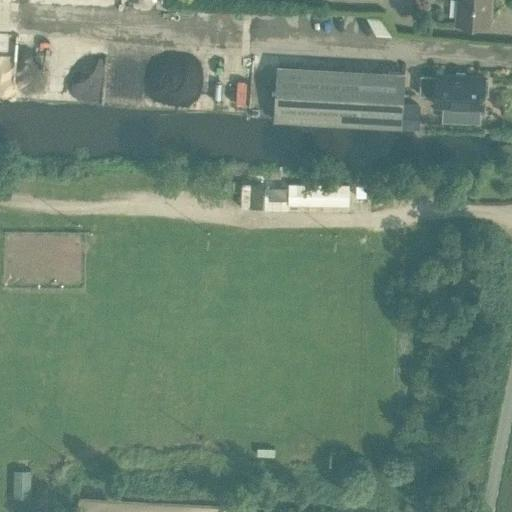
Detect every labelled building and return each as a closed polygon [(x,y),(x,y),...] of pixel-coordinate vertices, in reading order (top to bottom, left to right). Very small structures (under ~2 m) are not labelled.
[(458,0),(457,23),(488,25),(489,0),(458,0)] [(380,16),(365,15),(375,32),(391,34),(380,16)] [(251,64),(159,58),(155,113),(248,118),(251,64)] [(278,64),(275,117),(419,125),(420,103),(403,103),(405,71),(278,64)] [(435,105),(443,105),(442,119),(456,120),(478,121),(479,107),(483,107),(483,93),(487,93),(488,80),(488,79),(484,79),(484,76),(452,74),(436,73),(436,75),(420,74),(419,94),(435,95),(435,105)] [(251,182),(251,205),(262,206),(263,182),(251,182)] [(288,183),(288,204),(300,204),(349,205),(349,184),(288,183)] [(356,183),(356,195),(365,195),(366,183),(356,183)] [(14,469),(13,497),(30,497),(31,469),(14,469)]
